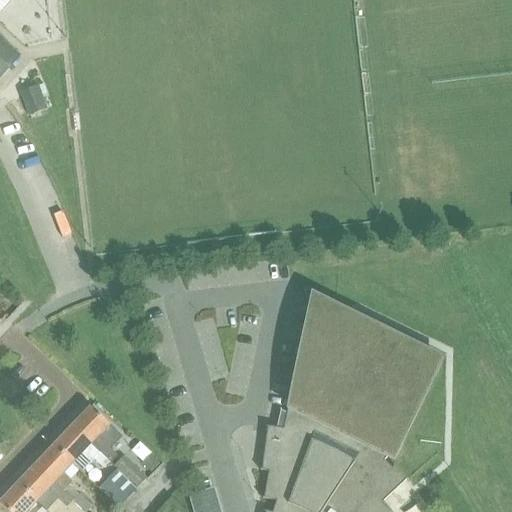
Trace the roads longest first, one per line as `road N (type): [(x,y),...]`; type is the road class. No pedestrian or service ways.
road 1 (residential): [(174,303),(259,293),(274,307),(254,413),(210,423)]
road 2 (residential): [(0,479),(69,398),(10,334)]
road 3 (residential): [(73,296),(0,135)]
road 4 (residential): [(210,423),(174,303)]
